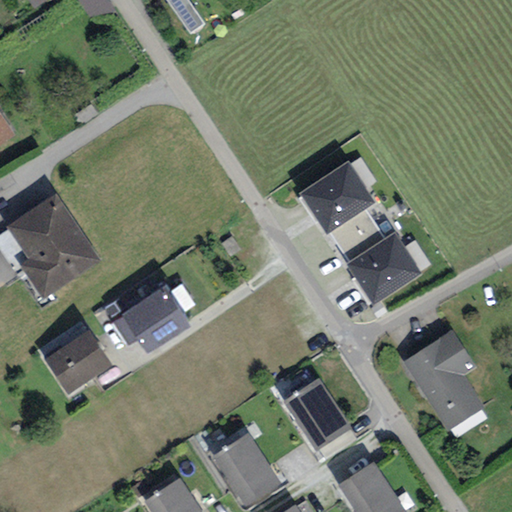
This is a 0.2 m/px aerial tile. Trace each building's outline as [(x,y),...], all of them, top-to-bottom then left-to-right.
[(26,0),(33,9),(45,0),(26,0)] [(108,0),(78,0),(100,30),(119,16),(108,0)] [(165,0),(190,35),(206,24),(189,0),(165,0)] [(0,113),(0,145),(15,135),(0,113)] [(298,193),(326,235),(329,233),(364,210),(375,203),(348,161),(298,193)] [(56,193),(6,227),(28,260),(19,265),(43,300),(100,262),(90,247),(91,246),(56,193)] [(384,239),(364,210),(329,233),(348,263),(384,239)] [(422,274),(394,232),(384,239),(348,263),(345,264),(373,306),(422,274)] [(122,317),(113,323),(128,346),(137,341),(146,355),(190,327),(164,287),(121,314),(122,317)] [(89,331),(44,361),(67,394),(111,365),(89,331)] [(452,331),(403,361),(447,432),(485,408),(464,376),(476,368),(452,331)] [(318,386),(288,405),(317,452),(347,433),(318,386)] [(247,443),(217,461),(246,508),(276,489),(247,443)] [(396,511),(371,472),(341,491),(354,511),(396,511)] [(193,511),(177,487),(147,506),(151,511),(193,511)]
